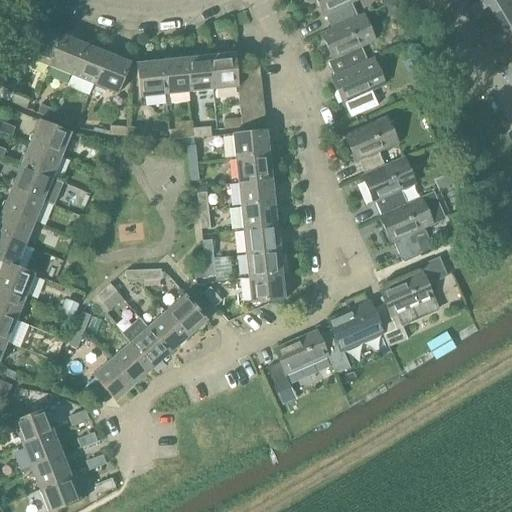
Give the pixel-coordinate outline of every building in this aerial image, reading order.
[(330,30),(356,19),(349,3),(357,0),(314,0),(321,16),(324,15),(330,30)] [(490,8),(495,17),(511,6),(511,0),(482,0),(465,11),(471,20),(490,8)] [(481,37),(486,45),(511,29),(511,6),(495,17),(500,25),(481,37)] [(339,74),(365,62),(359,47),(373,41),(362,16),(356,19),(330,30),(319,34),(330,60),(332,59),(339,74)] [(24,24),(14,48),(25,53),(24,57),(46,66),(59,34),(37,25),(36,29),(24,24)] [(510,42),(511,44),(511,29),(486,45),(491,54),(510,42)] [(59,34),(46,66),(68,76),(81,44),(59,34)] [(81,44),(68,76),(91,85),(104,53),(81,44)] [(210,89),(207,56),(206,50),(192,52),(192,58),(184,59),(187,92),(210,89)] [(104,53),(91,85),(114,95),(127,63),(104,53)] [(235,87),(234,81),(234,70),(232,54),(207,56),(210,89),(235,87)] [(169,94),(187,92),(184,59),(159,61),(163,95),(164,95),(169,94)] [(365,62),(339,74),(329,79),(340,104),(342,103),(348,118),(374,107),(368,92),(383,86),(371,59),(365,62)] [(138,97),(163,95),(159,61),(135,64),(138,97)] [(511,64),(501,71),(506,78),(511,74),(511,64)] [(234,70),(234,81),(258,78),(257,67),(234,70)] [(417,97),(432,91),(424,73),(409,80),(417,97)] [(258,78),(234,81),(235,87),(235,92),(259,90),(258,78)] [(8,100),(12,91),(5,88),(1,97),(8,100)] [(235,92),(236,104),(261,102),(259,90),(235,92)] [(14,92),(12,91),(8,100),(10,101),(10,102),(27,109),(30,100),(14,93),(14,92)] [(236,104),(238,115),(262,113),(261,102),(236,104)] [(36,113),(51,119),(54,110),(40,105),(36,113)] [(72,118),(54,110),(51,119),(69,126),(72,118)] [(238,115),(238,118),(239,127),(263,125),(262,113),(238,115)] [(221,129),(239,127),(238,118),(220,120),(221,129)] [(356,162),(362,176),(382,167),(376,153),(395,145),(384,118),(342,137),(353,163),(356,162)] [(38,121),(28,145),(59,157),(68,133),(38,121)] [(0,133),(9,137),(13,129),(0,123),(0,133)] [(125,136),(125,128),(109,127),(108,135),(125,136)] [(144,129),(125,128),(125,136),(143,138),(144,129)] [(209,128),(191,130),(192,138),(210,137),(209,128)] [(192,138),(191,130),(174,131),(174,140),(192,138)] [(230,134),(233,159),(267,156),(264,131),(230,134)] [(59,157),(28,145),(19,167),(50,180),(59,157)] [(184,146),(186,164),(195,162),(193,145),(184,146)] [(269,179),(267,156),(233,159),(236,183),(269,179)] [(373,202),(379,217),(405,205),(398,191),(412,185),(401,159),(382,167),(362,176),(360,177),(371,203),(373,202)] [(195,162),(186,164),(188,181),(197,180),(195,162)] [(19,167),(10,189),(41,202),(50,180),(19,167)] [(272,203),(269,179),(236,183),(238,207),(272,203)] [(10,189),(1,211),(33,224),(41,202),(10,189)] [(196,194),(198,211),(207,210),(206,193),(196,194)] [(405,205),(379,217),(377,218),(388,243),(391,242),(400,262),(420,253),(411,233),(442,219),(431,194),(405,205)] [(274,227),(272,203),(238,207),(240,231),(274,227)] [(198,211),(200,229),(209,228),(207,210),(198,211)] [(33,224),(1,211),(0,214),(0,236),(24,246),(33,224)] [(277,251),(274,227),(240,231),(243,254),(277,251)] [(0,264),(1,264),(1,263),(15,269),(15,268),(24,246),(0,236),(0,264)] [(202,245),(203,259),(213,258),(211,240),(201,241),(202,245)] [(279,275),(277,251),(243,254),(245,278),(279,275)] [(440,257),(419,266),(421,271),(427,285),(448,275),(440,257)] [(214,276),(213,258),(203,259),(205,277),(214,276)] [(33,276),(15,268),(15,269),(1,263),(1,264),(0,264),(0,289),(24,300),(33,276)] [(142,270),(142,279),(160,278),(159,269),(142,270)] [(142,279),(142,270),(124,271),(124,280),(142,279)] [(383,305),(371,310),(381,332),(388,348),(407,340),(396,314),(433,298),(427,285),(421,271),(396,283),(394,281),(389,284),(389,285),(377,291),(383,305)] [(282,300),(279,275),(245,278),(248,303),(282,300)] [(114,291),(108,284),(95,296),(101,303),(114,291)] [(208,285),(200,292),(213,306),(220,299),(208,285)] [(0,315),(15,322),(24,300),(0,289),(0,315)] [(183,294),(164,311),(186,337),(205,320),(183,294)] [(316,330),(313,331),(326,358),(327,358),(334,375),(350,368),(341,350),(381,332),(371,310),(368,304),(327,322),(330,330),(318,335),(316,330)] [(164,311),(146,327),(168,353),(186,337),(164,311)] [(81,313),(74,329),(83,333),(90,317),(81,313)] [(0,342),(7,345),(15,322),(0,315),(0,342)] [(168,353),(146,327),(139,319),(121,335),(128,342),(150,368),(168,353)] [(83,333),(74,329),(67,346),(76,349),(83,333)] [(285,376),(326,358),(313,331),(272,349),(278,363),(265,368),(281,405),(295,399),(285,376)] [(110,358),(132,385),(150,368),(128,342),(110,358)] [(132,385),(110,358),(90,375),(113,401),(132,385)] [(18,444),(50,432),(41,409),(9,421),(18,444)] [(71,426),(88,420),(84,411),(67,417),(71,426)] [(59,455),(50,432),(18,444),(27,467),(59,455)] [(80,448),(96,442),(93,433),(76,440),(80,448)] [(59,455),(27,467),(28,470),(29,470),(37,489),(68,478),(59,455)] [(88,471),(105,464),(102,455),(85,462),(88,471)] [(68,478),(37,489),(45,511),(47,511),(82,499),(76,483),(71,485),(68,478)] [(97,494),(114,488),(111,479),(94,485),(97,494)]
